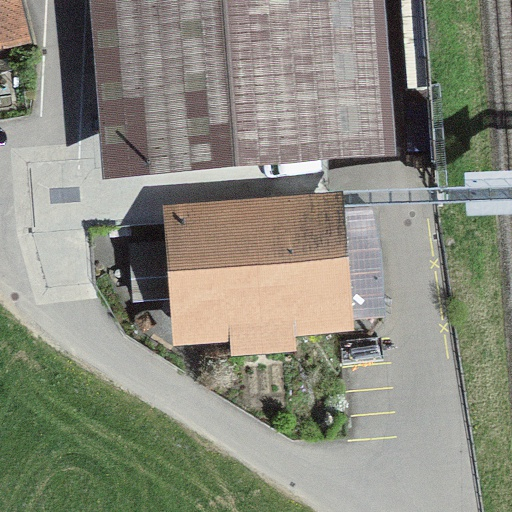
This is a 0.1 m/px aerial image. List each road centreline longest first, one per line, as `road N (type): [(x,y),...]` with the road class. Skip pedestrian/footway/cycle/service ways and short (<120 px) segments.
road 1 (track): [(0,259),(128,367),(346,511)]
road 2 (unclassified): [(413,214),(456,511)]
road 3 (track): [(65,0),(40,295)]
